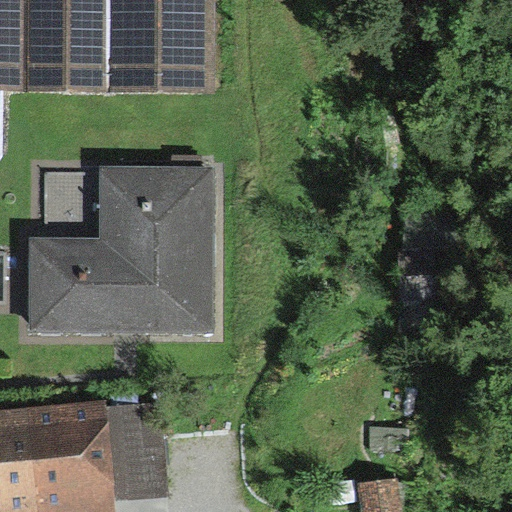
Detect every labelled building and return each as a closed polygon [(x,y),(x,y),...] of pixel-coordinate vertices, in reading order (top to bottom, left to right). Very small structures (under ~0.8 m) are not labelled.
[(0,0),(0,90),(12,91),(206,92),(206,0),(0,0)] [(27,238),(28,333),(213,330),(210,170),(47,173),(48,238),(27,238)] [(0,407),(0,511),(117,511),(117,501),(110,409),(109,399),(0,407)] [(165,405),(110,409),(117,501),(173,497),(165,405)] [(400,511),(397,480),(362,485),(365,511),(400,511)]
